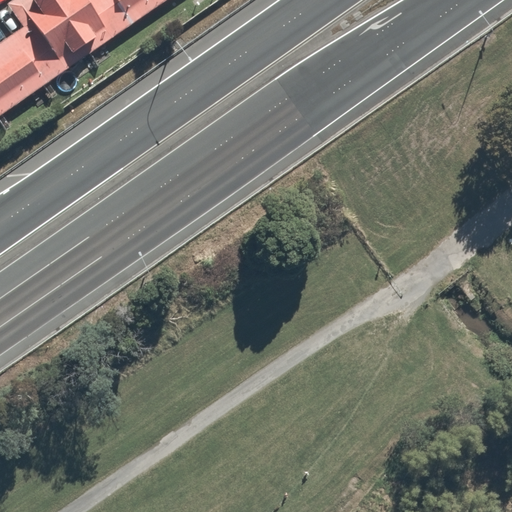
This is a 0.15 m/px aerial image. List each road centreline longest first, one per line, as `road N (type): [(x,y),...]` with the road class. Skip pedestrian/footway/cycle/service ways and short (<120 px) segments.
road 1 (trunk): [(455,0),(0,314)]
road 2 (trunk): [(0,225),(330,0)]
